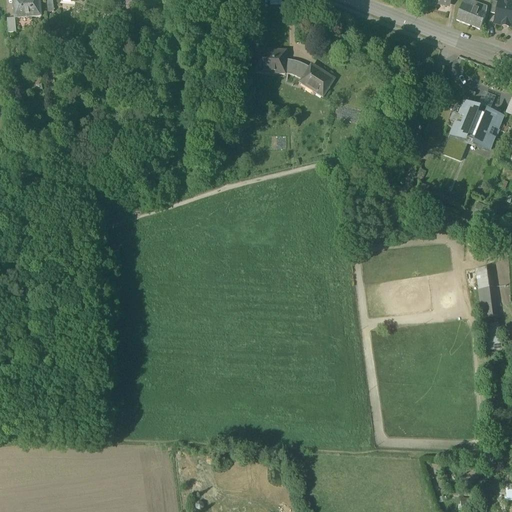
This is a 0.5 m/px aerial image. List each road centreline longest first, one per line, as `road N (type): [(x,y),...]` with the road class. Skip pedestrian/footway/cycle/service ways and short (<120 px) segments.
road 1 (unclassified): [(511,252),(403,202),(447,39)]
road 2 (track): [(370,452),(119,441)]
road 3 (track): [(370,452),(511,460)]
